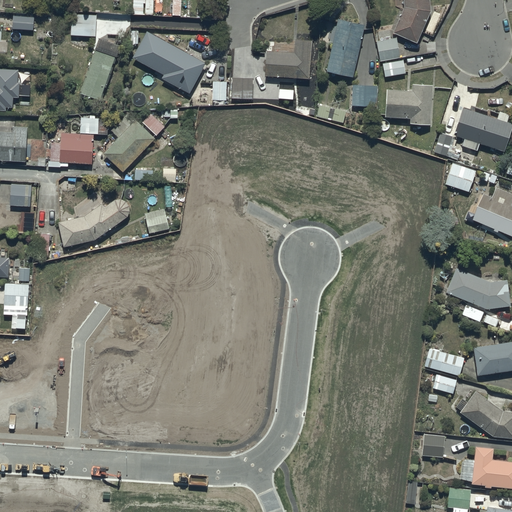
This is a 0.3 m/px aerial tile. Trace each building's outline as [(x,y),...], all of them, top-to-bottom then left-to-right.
[(427,0),(399,0),(400,8),(389,33),(413,44),(427,13),(426,6),(428,6),(427,0)] [(93,15),(68,14),(68,36),(94,37),(95,18),(93,18),(93,15)] [(9,17),(9,29),(30,30),(31,18),(9,17)] [(361,26),(334,19),(322,72),(348,78),(361,26)] [(202,64),(143,31),(128,58),(160,76),(158,79),(185,94),(202,64)] [(118,46),(95,38),(91,51),(92,51),(77,96),(99,103),(118,46)] [(395,38),(373,42),(376,62),(399,58),(395,38)] [(262,51),(261,77),(305,80),(305,78),(307,78),(310,42),(291,40),(290,53),(262,51)] [(401,61),(380,64),(382,77),(390,76),(391,82),(401,81),(400,74),(403,73),(401,61)] [(0,110),(5,111),(6,107),(12,107),(13,97),(18,97),(18,95),(29,96),(30,86),(19,85),(20,83),(18,83),(18,69),(0,68),(0,110)] [(250,78),(229,78),(228,100),(250,101),(250,78)] [(225,82),(210,81),(210,100),(225,101),(225,82)] [(381,90),(381,117),(406,118),(406,124),(427,125),(427,123),(428,123),(429,86),(408,85),(408,91),(381,90)] [(376,88),(349,86),(348,106),(375,107),(376,88)] [(317,106),(314,117),(341,124),(344,112),(317,106)] [(449,136),(437,133),(431,152),(445,156),(451,136),(461,139),(458,146),(474,151),(476,144),(486,147),(484,154),(491,156),(493,150),(500,152),(501,148),(503,149),(507,136),(505,135),(508,124),(458,107),(449,136)] [(148,113),(139,123),(153,136),(162,127),(148,113)] [(152,140),(125,114),(108,132),(115,138),(112,141),(110,138),(101,148),(104,151),(100,154),(120,173),(152,140)] [(57,143),(48,142),(48,161),(57,162),(57,163),(89,164),(90,134),(95,134),(96,118),(78,118),(77,134),(57,133),(57,143)] [(13,132),(0,131),(0,161),(26,162),(27,128),(13,127),(13,132)] [(434,133),(426,130),(419,150),(427,152),(434,133)] [(511,154),(509,153),(503,173),(511,175),(511,154)] [(448,163),(441,184),(464,192),(465,189),(468,190),(474,172),(448,163)] [(132,169),(132,180),(151,180),(152,170),(132,169)] [(28,206),(28,186),(7,185),(7,206),(28,206)] [(511,196),(493,188),(488,197),(479,193),(468,219),(491,229),(490,231),(494,233),(495,231),(511,238),(511,207),(508,206),(511,196)] [(80,216),(54,222),(59,248),(91,242),(123,217),(124,216),(124,215),(125,215),(125,214),(125,213),(126,212),(126,211),(126,210),(126,209),(126,208),(126,207),(125,206),(125,205),(124,204),(124,203),(123,203),(123,202),(122,202),(121,201),(120,200),(119,200),(118,200),(117,200),(117,199),(116,199),(115,199),(114,199),(113,200),(112,200),(111,200),(101,206),(99,203),(80,216)] [(141,213),(145,234),(172,228),(168,208),(141,213)] [(47,234),(31,233),(30,256),(46,257),(47,234)] [(0,276),(8,277),(8,259),(0,258),(0,276)] [(507,307),(504,280),(486,282),(452,268),(442,292),(483,309),(507,307)] [(258,284),(221,282),(220,295),(192,293),(191,320),(252,324),(253,303),(251,303),(251,299),(257,299),(258,284)] [(19,307),(28,307),(29,285),(1,284),(0,303),(0,305),(6,306),(5,314),(19,315),(19,307)] [(384,300),(351,296),(350,310),(357,311),(356,315),(352,315),(349,335),(415,343),(418,321),(405,319),(404,327),(387,325),(388,322),(382,321),(384,300)] [(255,335),(212,333),(211,348),(213,348),(213,354),(194,353),(193,373),(248,376),(249,356),(247,356),(248,351),(254,351),(255,335)] [(511,341),(469,348),(474,376),(511,370),(511,341)] [(9,343),(0,342),(0,413),(7,414),(8,391),(6,391),(9,343)] [(426,349),(421,367),(457,376),(461,359),(426,349)] [(45,378),(24,377),(22,416),(37,417),(37,412),(41,413),(41,415),(62,416),(65,361),(46,360),(45,378)] [(433,374),(429,389),(450,394),(454,380),(433,374)] [(156,389),(104,385),(102,422),(118,423),(118,418),(133,419),(133,421),(153,423),(156,389)] [(511,412),(499,411),(472,392),(464,403),(459,399),(453,408),(457,411),(456,413),(490,437),(511,438),(511,429),(511,412)] [(371,404),(341,400),(339,414),(345,415),(344,422),(337,421),(334,440),(355,443),(355,439),(388,444),(392,419),(369,416),(371,404)] [(424,430),(424,433),(423,452),(445,454),(447,431),(424,430)] [(495,444),(476,442),(474,457),(464,456),(462,476),(475,477),(474,480),(486,481),(486,483),(493,484),(493,481),(511,482),(511,457),(494,456),(495,444)] [(414,503),(417,480),(408,479),(405,502),(414,503)] [(467,511),(470,487),(449,485),(446,505),(454,506),(452,511),(467,511)]
